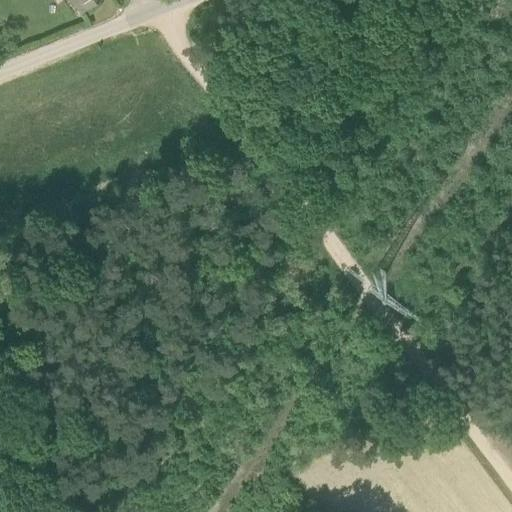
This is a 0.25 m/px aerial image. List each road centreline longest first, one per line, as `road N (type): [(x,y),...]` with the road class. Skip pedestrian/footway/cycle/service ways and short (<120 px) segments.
road 1 (track): [(511,485),(142,0)]
road 2 (unclassified): [(0,76),(198,0)]
